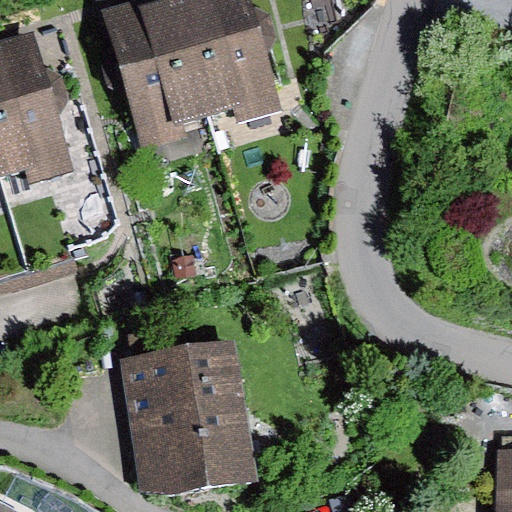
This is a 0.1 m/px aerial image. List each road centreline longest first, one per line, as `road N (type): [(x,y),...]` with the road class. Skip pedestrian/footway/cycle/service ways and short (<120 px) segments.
road 1 (residential): [(511,366),(431,348),(388,322),(368,283),(360,186),(409,0)]
road 2 (residential): [(137,511),(59,458),(0,436)]
